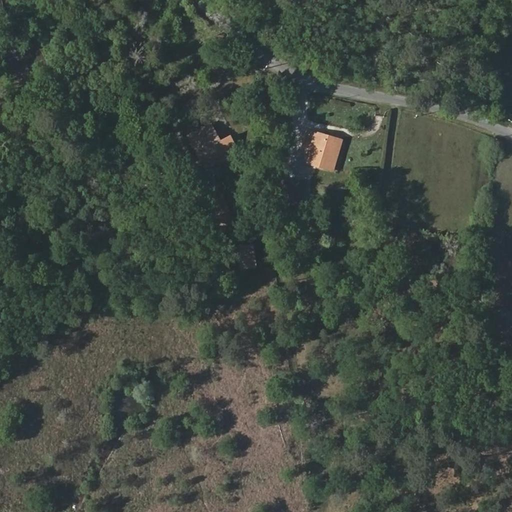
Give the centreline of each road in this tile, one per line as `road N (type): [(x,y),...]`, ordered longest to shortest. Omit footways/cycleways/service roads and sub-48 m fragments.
road 1 (residential): [(511,133),(304,79),(205,0)]
road 2 (unknown): [(241,33),(189,107),(185,133),(199,162)]
road 3 (residential): [(67,511),(129,402)]
